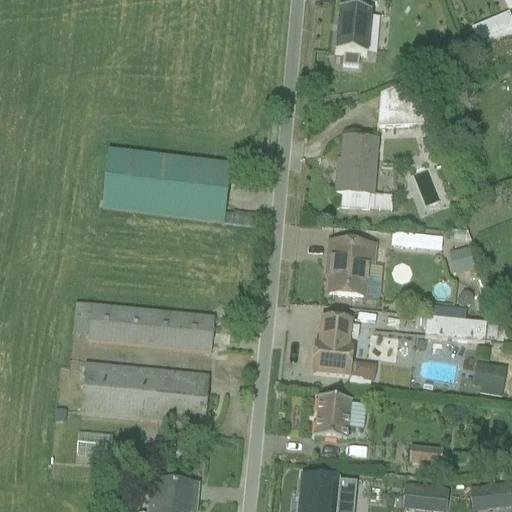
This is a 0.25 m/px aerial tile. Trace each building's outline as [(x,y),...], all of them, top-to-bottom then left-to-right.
[(333,60),(342,61),(341,73),(356,74),(357,62),(365,63),(369,19),(359,19),(360,10),(375,11),(376,0),(344,0),(344,8),(347,8),(345,17),(338,16),(333,60)] [(511,0),(503,0),(509,15),(511,14),(511,0)] [(511,41),(511,30),(507,19),(470,33),(478,56),(511,41)] [(420,148),(424,157),(431,154),(404,90),(380,101),(376,134),(418,132),(424,147),(420,148)] [(338,214),(390,218),(391,204),(372,203),(377,146),(343,144),(340,179),(336,179),(334,199),(340,200),(338,214)] [(222,231),(229,171),(106,157),(99,217),(222,231)] [(448,246),(469,250),(466,238),(449,235),(448,246)] [(390,254),(439,259),(440,247),(391,242),(390,254)] [(364,303),(377,304),(379,287),(366,285),(367,273),(372,273),(374,253),(328,249),(327,267),(331,267),(327,301),(364,305),(364,303)] [(473,274),(468,254),(447,259),(451,279),(473,274)] [(463,330),(485,331),(491,329),(490,313),(467,311),(471,309),(471,301),(467,298),(462,299),(456,306),(456,312),(460,315),(466,313),(463,330)] [(86,349),(209,361),(213,325),(74,312),(71,342),(86,344),(86,349)] [(463,330),(414,325),(414,334),(424,336),(423,345),(483,351),(485,331),(463,330)] [(313,351),(309,381),(348,385),(348,390),(368,393),(369,388),(373,388),(374,373),(349,370),(351,354),(348,354),(350,329),(320,326),(317,351),(313,351)] [(506,374),(473,368),(471,391),(480,394),(479,399),(501,403),(506,374)] [(207,385),(83,373),(78,421),(203,433),(207,385)] [(313,445),(345,449),(349,409),(317,406),(313,445)] [(112,443),(78,440),(75,460),(109,465),(112,443)] [(173,447),(153,446),(152,462),(172,464),(173,447)] [(441,458),(409,455),(407,471),(418,473),(417,478),(437,481),(436,475),(439,476),(440,472),(448,473),(450,461),(440,461),(441,458)] [(496,458),(476,460),(478,481),(498,478),(496,458)] [(195,511),(197,493),(148,488),(145,511),(195,511)]
